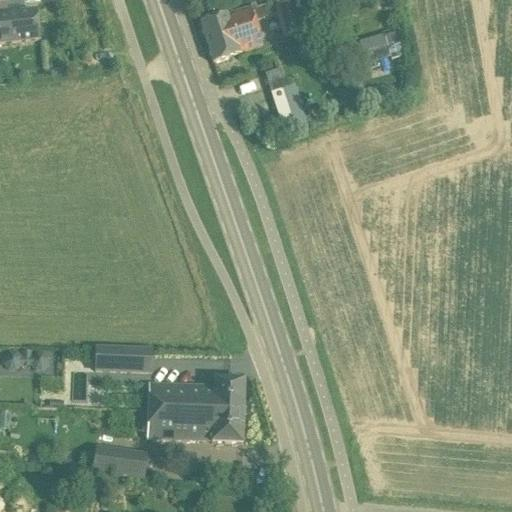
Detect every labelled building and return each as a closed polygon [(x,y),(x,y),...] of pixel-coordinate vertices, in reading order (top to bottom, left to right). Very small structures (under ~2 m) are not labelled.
[(4,11),(3,0),(0,0),(0,45),(38,41),(34,13),(18,15),(17,9),(4,11)] [(302,25),(295,0),(272,8),(283,43),(314,33),(310,22),(302,25)] [(261,47),(248,10),(226,17),(225,16),(199,25),(212,65),(239,56),(238,55),(261,47)] [(156,70),(157,86),(174,84),(172,68),(156,70)] [(281,91),(270,95),(282,133),(294,129),(293,128),(281,91)] [(95,348),(94,374),(151,376),(152,350),(95,348)] [(49,360),(43,354),(35,354),(30,358),(31,353),(21,352),(21,360),(16,353),(8,353),(2,359),(2,366),(7,372),(15,372),(21,367),(23,367),(23,368),(28,368),(28,367),(29,367),(34,373),(42,373),(48,368),(49,360)] [(147,414),(242,417),(243,382),(213,381),(212,389),(148,387),(148,389),(119,388),(118,408),(147,409),(147,414)] [(241,446),(242,417),(147,414),(146,441),(210,443),(210,445),(241,446)] [(143,484),(147,456),(95,449),(91,476),(143,484)]
